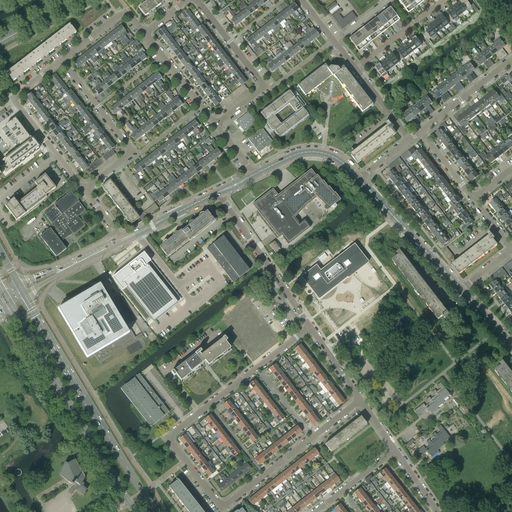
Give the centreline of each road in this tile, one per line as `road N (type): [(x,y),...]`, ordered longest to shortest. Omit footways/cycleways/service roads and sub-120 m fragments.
road 1 (secondary): [(155,511),(23,294)]
road 2 (secondary): [(7,302),(134,511)]
road 3 (residential): [(83,190),(132,153),(60,60)]
road 4 (residential): [(222,505),(360,399)]
road 5 (residential): [(215,125),(264,88),(195,0)]
road 6 (residential): [(310,326),(219,193)]
road 7 (tertiary): [(460,288),(358,178)]
road 8 (residential): [(198,413),(310,326)]
road 9 (residential): [(222,505),(170,442),(198,413)]
